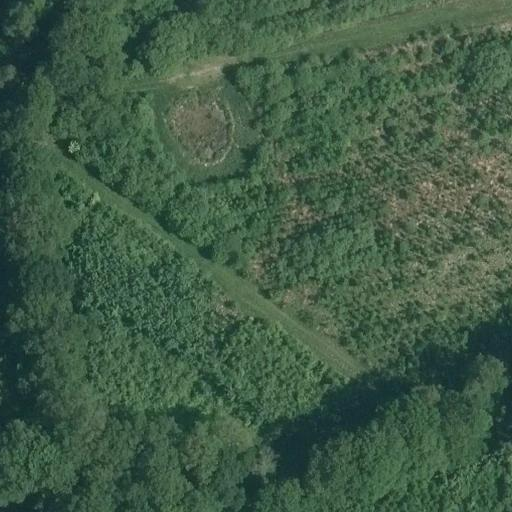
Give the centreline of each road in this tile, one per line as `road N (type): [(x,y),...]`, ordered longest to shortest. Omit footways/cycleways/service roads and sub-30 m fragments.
road 1 (track): [(69,511),(71,472),(236,469),(398,411),(511,385)]
road 2 (track): [(0,149),(38,445),(71,472)]
road 3 (track): [(81,0),(0,107)]
